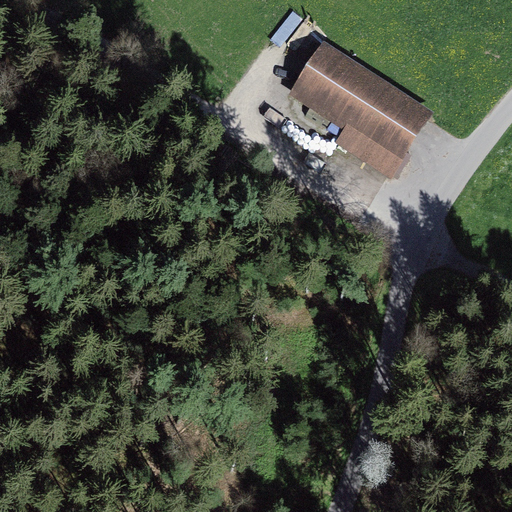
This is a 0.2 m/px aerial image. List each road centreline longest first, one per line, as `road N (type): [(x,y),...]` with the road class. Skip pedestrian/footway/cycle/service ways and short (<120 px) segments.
road 1 (track): [(418,248),(19,0)]
road 2 (unclassified): [(351,511),(418,248),(474,153),(511,109)]
